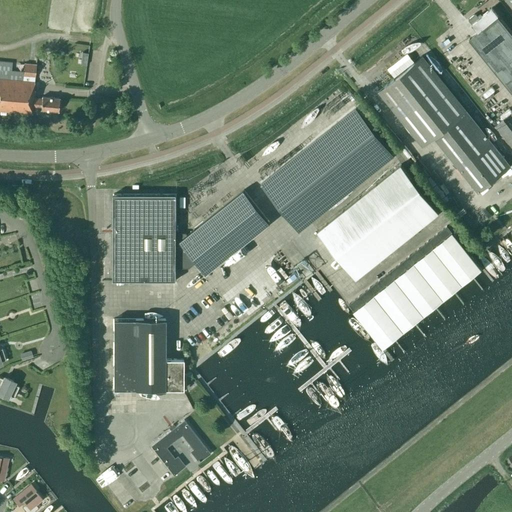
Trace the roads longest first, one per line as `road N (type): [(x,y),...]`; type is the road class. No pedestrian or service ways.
road 1 (unclassified): [(149,140),(262,84),(368,0)]
road 2 (residential): [(0,214),(29,242),(54,331),(50,351)]
road 3 (unclassified): [(0,155),(89,154),(149,140)]
road 4 (unclassified): [(149,140),(115,0)]
